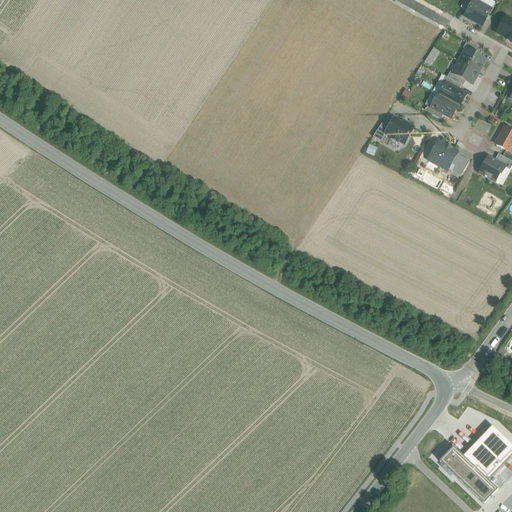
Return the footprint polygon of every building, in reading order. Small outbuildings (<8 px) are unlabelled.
[(474,1),(476,2),(476,0),(466,0),(460,8),(467,12),(474,1)] [(476,2),(474,1),(467,12),(465,17),(482,27),(491,11),(476,2)] [(511,21),(506,18),(497,34),(506,39),(506,40),(507,41),(507,40),(511,44),(511,43),(511,21)] [(466,50),(479,57),(482,52),(466,43),(463,49),(466,50)] [(459,62),(479,73),(485,61),(479,57),(466,50),(459,62)] [(479,73),(459,62),(453,74),(452,75),(466,82),(472,85),(479,73)] [(466,82),(452,75),(453,74),(450,72),(447,78),(462,86),(463,87),(466,82)] [(446,85),(459,92),(462,86),(447,78),(446,78),(442,84),(445,86),(446,85)] [(458,107),(459,108),(466,96),(459,92),(446,85),(445,86),(443,90),(442,90),(441,91),(442,92),(439,97),(458,107)] [(458,107),(439,97),(438,96),(432,107),(431,108),(444,115),(451,120),(458,107)] [(431,108),(432,107),(429,106),(425,112),(441,121),(444,115),(431,108)] [(389,128),(385,135),(386,135),(391,138),(390,140),(397,144),(398,142),(404,145),(414,129),(406,124),(405,126),(394,120),(389,128)] [(382,124),(373,138),(381,143),(386,135),(385,135),(389,128),(382,124)] [(496,145),(509,153),(511,148),(511,132),(505,129),(496,145)] [(438,167),(448,172),(451,165),(457,155),(458,154),(451,150),(452,149),(446,146),(445,147),(438,143),(430,159),(439,164),(438,167)] [(469,162),(457,155),(451,165),(454,167),(451,172),(461,178),(469,162)] [(511,162),(498,155),(494,162),(505,168),(510,171),(511,167),(511,162)] [(494,162),(488,159),(480,174),(495,183),(499,174),(501,175),(505,168),(494,162)]
